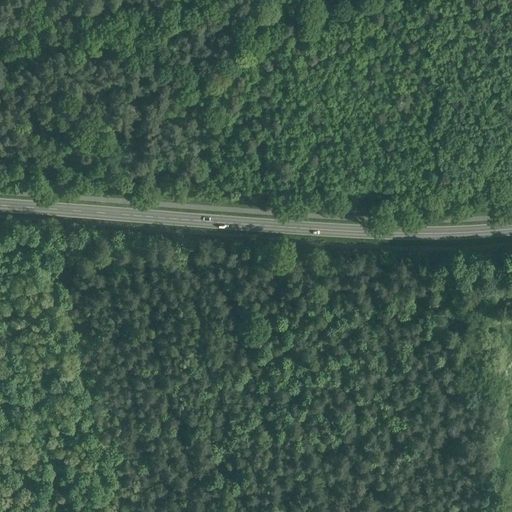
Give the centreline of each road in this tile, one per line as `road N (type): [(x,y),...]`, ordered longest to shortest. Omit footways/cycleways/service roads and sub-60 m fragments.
road 1 (secondary): [(0,206),(418,234),(511,229)]
road 2 (unknown): [(0,160),(511,176)]
